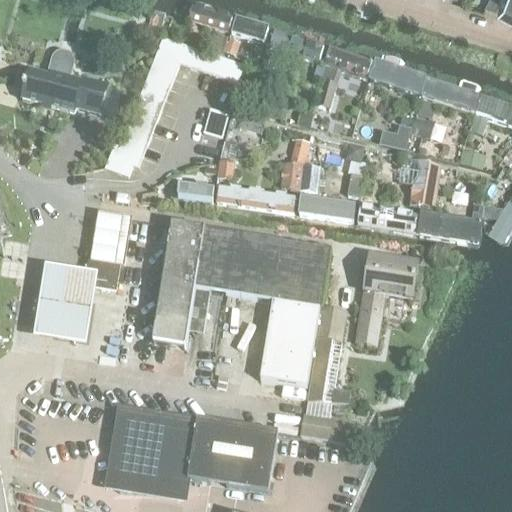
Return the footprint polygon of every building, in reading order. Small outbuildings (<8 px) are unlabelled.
[(511,0),(487,0),(485,3),(511,12),(511,11),(511,0)] [(190,25),(232,39),(237,24),(195,10),(190,25)] [(244,23),(238,41),(271,51),(277,34),(244,23)] [(327,71),(333,53),(281,36),(275,54),(327,71)] [(114,148),(104,172),(128,182),(133,170),(138,172),(179,68),(237,87),(243,69),(162,42),(119,151),(114,148)] [(236,61),(240,48),(229,45),(228,48),(226,47),(223,57),(236,61)] [(335,73),(371,86),(378,67),(341,54),(335,73)] [(52,60),(47,79),(31,75),(23,104),(74,118),(76,112),(100,119),(108,87),(82,80),(81,84),(70,81),(74,67),(74,65),(74,64),(73,62),(73,61),(72,59),(70,58),(69,56),(68,56),(62,55),(60,55),(58,55),(56,56),(55,57),(53,58),(52,60)] [(429,84),(382,70),(377,87),(424,101),(429,84)] [(330,114),(337,89),(324,85),(317,110),(330,114)] [(484,103),(436,89),(431,105),(480,119),(484,103)] [(511,130),(511,112),(488,105),(483,121),(511,130)] [(211,113),(204,137),(222,143),(229,118),(211,113)] [(403,156),(409,132),(399,130),(396,140),(380,137),(376,149),(378,149),(403,156)] [(299,195),(302,170),(304,170),(310,148),(296,144),(290,168),(283,168),(280,193),(290,194),(290,196),(298,197),(299,195)] [(464,155),(461,169),(479,174),(482,159),(464,155)] [(220,164),(217,186),(226,187),(227,185),(231,185),(234,166),(220,164)] [(410,210),(421,212),(428,168),(417,166),(410,210)] [(302,170),(299,195),(317,197),(320,172),(304,170),(302,170)] [(213,210),(215,194),(181,191),(179,207),(213,210)] [(295,222),(297,205),(222,193),(219,210),(295,222)] [(357,231),(360,213),(302,205),(299,223),(357,231)] [(505,253),(511,240),(511,205),(489,243),(505,253)] [(98,210),(90,261),(127,266),(133,215),(98,210)] [(416,242),(419,222),(362,213),(359,233),(416,242)] [(481,255),(484,232),(420,222),(417,246),(481,255)] [(308,311),(315,312),(321,312),(331,254),(172,229),(153,346),(185,351),(188,334),(203,336),(210,295),(274,305),(287,307),(308,311)] [(94,344),(101,293),(84,290),(88,266),(46,260),(36,335),(94,344)] [(412,304),(418,269),(370,261),(357,348),(376,351),(384,299),(412,304)] [(119,271),(88,266),(84,290),(101,293),(115,295),(119,271)] [(273,307),(260,385),(308,392),(320,314),(273,307)] [(307,401),(309,402),(309,405),(332,406),(335,393),(342,346),(347,317),(321,313),(307,401)] [(119,497),(154,499),(187,501),(189,485),(269,497),(278,436),(118,411),(118,412),(115,432),(116,433),(114,453),(116,453),(116,474),(117,474),(119,497)] [(300,438),(302,438),(360,447),(363,427),(303,417),(300,438)]
